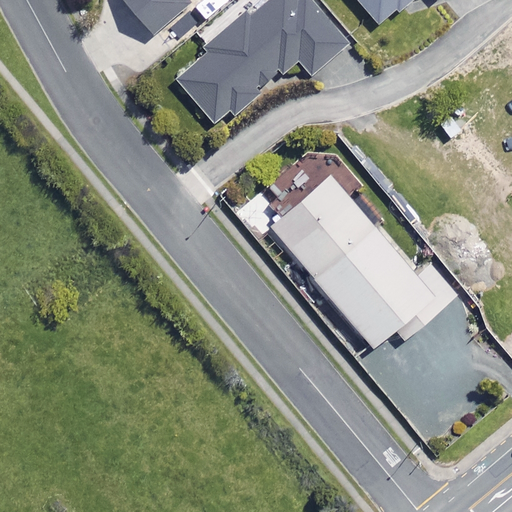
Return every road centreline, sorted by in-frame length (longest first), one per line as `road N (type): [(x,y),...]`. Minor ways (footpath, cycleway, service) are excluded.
road 1 (residential): [(511,0),(407,78),(289,113),(166,208)]
road 2 (residential): [(166,208),(421,511)]
road 3 (residential): [(26,0),(96,121),(166,208)]
